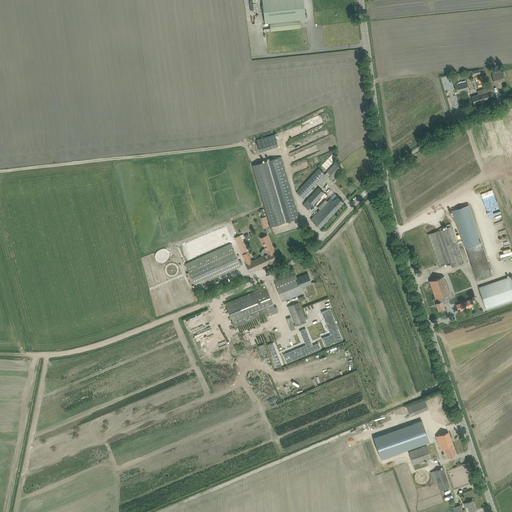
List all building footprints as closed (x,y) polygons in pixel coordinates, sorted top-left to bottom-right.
[(262,0),(265,23),(270,23),(300,20),(306,19),(303,0),(262,0)] [(270,23),(270,31),(301,28),(300,20),(270,23)] [(492,73),(494,83),(505,80),(502,70),(492,73)] [(454,85),(457,94),(469,90),(467,81),(454,85)] [(471,97),(474,104),(494,98),(490,87),(477,91),(478,94),(471,97)] [(256,139),(260,151),(278,146),(275,134),(256,139)] [(263,162),(253,165),(271,226),(281,223),(299,218),(281,156),(263,162)] [(328,171),(334,177),(341,169),(335,163),(328,171)] [(296,192),(303,198),(325,174),(318,167),(296,192)] [(303,204),(309,210),(324,193),(319,187),(303,204)] [(311,219),(320,228),(344,202),(337,196),(332,201),(331,200),(332,199),(331,198),(328,201),(326,199),(318,208),(320,209),(311,219)] [(468,205),(452,210),(476,279),(492,274),(469,205),(468,205)] [(440,266),(440,265),(446,263),(446,265),(450,263),(452,267),(464,263),(451,226),(428,234),(439,267),(440,266)] [(235,237),(242,254),(247,252),(240,235),(235,237)] [(255,259),(251,261),(247,252),(242,254),(250,272),(277,260),(273,252),(274,251),(267,235),(260,238),(266,251),(261,253),(262,254),(254,257),(255,259)] [(241,266),(231,244),(185,264),(195,286),(241,266)] [(275,283),(277,287),(282,301),(303,293),(300,287),(312,282),(308,274),(297,278),(295,274),(275,283)] [(444,276),(429,281),(436,298),(433,299),(435,304),(435,307),(437,306),(438,311),(445,309),(442,301),(447,299),(445,295),(450,293),(444,276)] [(479,287),(486,308),(511,299),(511,280),(511,276),(479,287)] [(473,285),(459,291),(462,298),(476,292),(473,285)] [(259,290),(237,299),(225,303),(235,327),(271,312),(272,314),(279,311),(277,306),(274,307),(266,287),(261,289),(260,286),(258,288),(259,290)] [(449,303),(451,307),(461,302),(459,298),(449,303)] [(472,298),(462,302),(465,309),(474,305),(472,298)] [(299,302),(288,306),(291,314),(296,326),(307,322),(299,302)] [(290,317),(285,319),(290,330),(295,328),(290,317)] [(408,415),(426,408),(423,399),(405,405),(408,415)] [(419,422),(370,439),(377,460),(426,443),(420,425),(419,423),(419,422)] [(444,453),(442,454),(444,458),(448,457),(456,454),(448,432),(436,436),(441,450),(443,450),(444,453)] [(408,452),(413,465),(432,458),(427,445),(408,452)] [(438,469),(430,472),(434,481),(437,480),(440,487),(441,490),(445,489),(450,487),(443,467),(438,469)] [(468,502),(464,503),(466,508),(467,511),(468,511),(469,511),(471,511),(476,509),(472,500),(468,502)]
